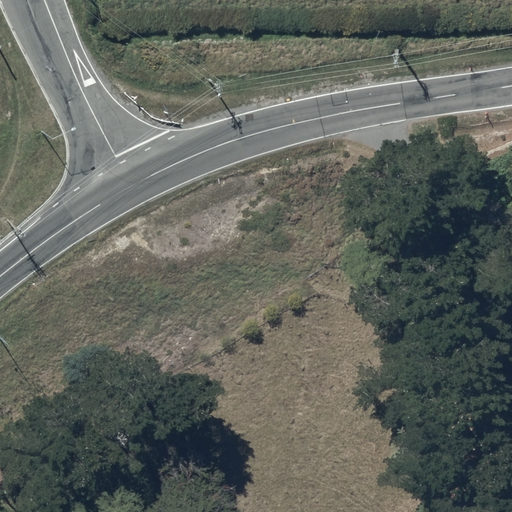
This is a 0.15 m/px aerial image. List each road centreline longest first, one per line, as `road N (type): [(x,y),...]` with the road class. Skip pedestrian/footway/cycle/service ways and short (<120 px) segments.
road 1 (tertiary): [(128,187),(279,126),(511,88)]
road 2 (unclassified): [(128,187),(44,0)]
road 3 (tertiary): [(0,277),(128,187)]
